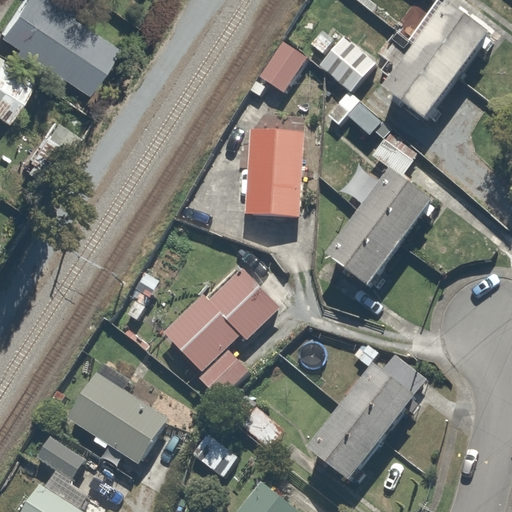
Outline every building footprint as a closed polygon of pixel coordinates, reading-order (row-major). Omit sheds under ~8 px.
[(0,48),(45,80),(52,70),(87,94),(118,48),(48,0),(17,0),(1,24),(0,25),(0,48)] [(457,81),(491,35),(445,1),(411,47),(457,81)] [(378,64),(345,36),(319,66),(352,94),(378,64)] [(311,56),(283,38),(258,76),(286,94),(311,56)] [(457,81),(411,47),(381,86),(428,120),(457,81)] [(35,77),(0,53),(0,118),(5,121),(35,77)] [(69,138),(46,123),(23,159),(46,174),(69,138)] [(299,217),(303,132),(249,129),(245,214),(299,217)] [(432,201),(391,169),(356,214),(397,245),(432,201)] [(397,245),(356,214),(326,252),(369,283),(397,245)] [(223,399),(252,371),(236,354),(282,312),(239,265),(164,335),(223,399)] [(350,480),(419,395),(379,362),(310,447),(350,480)] [(94,373),(64,419),(96,440),(93,443),(106,452),(103,458),(119,468),(125,459),(139,468),(151,450),(168,461),(186,434),(94,373)] [(257,403),(240,425),(270,448),(287,427),(257,403)] [(238,458),(208,432),(190,452),(220,478),(238,458)] [(50,436),(37,456),(56,469),(73,479),(86,459),(50,436)] [(56,469),(45,486),(39,482),(20,511),(85,511),(79,508),(88,494),(70,483),(73,479),(56,469)] [(305,511),(266,480),(239,511),(305,511)]
